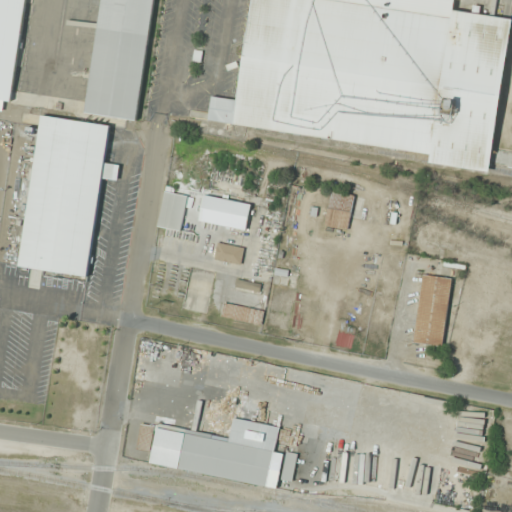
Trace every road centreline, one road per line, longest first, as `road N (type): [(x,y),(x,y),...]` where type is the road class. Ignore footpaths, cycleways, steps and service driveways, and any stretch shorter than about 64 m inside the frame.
road 1 (residential): [(511,401),(129,320)]
road 2 (residential): [(97,511),(129,320)]
